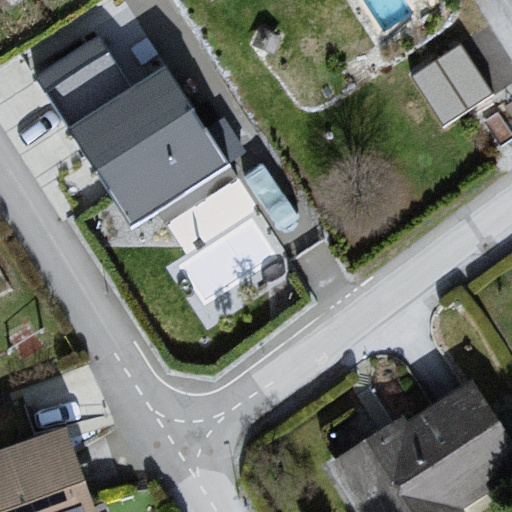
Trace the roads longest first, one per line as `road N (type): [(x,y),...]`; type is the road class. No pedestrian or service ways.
road 1 (residential): [(511,186),(173,445)]
road 2 (residential): [(173,445),(0,176)]
